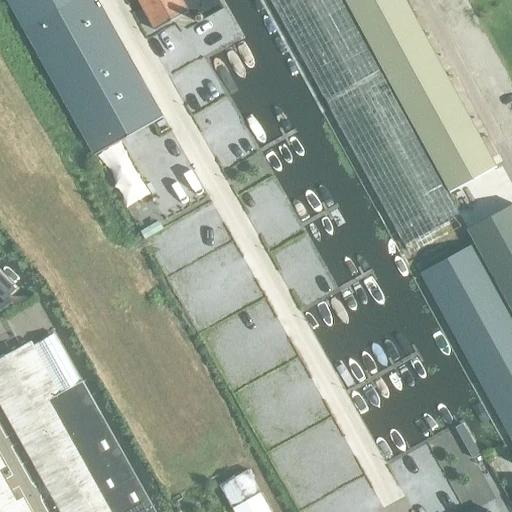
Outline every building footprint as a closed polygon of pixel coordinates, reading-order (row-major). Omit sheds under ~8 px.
[(6,0),(93,155),(162,116),(97,0),(6,0)] [(136,0),(154,31),(189,11),(182,0),(136,0)] [(345,0),(449,191),(496,167),(405,0),(345,0)] [(511,204),(465,230),(511,314),(511,204)] [(511,318),(471,245),(420,273),(511,440),(511,318)] [(15,287),(0,272),(0,300),(1,301),(15,287)] [(52,334),(31,345),(58,394),(79,382),(52,334)] [(154,511),(81,381),(79,382),(58,394),(31,345),(29,342),(0,358),(0,404),(60,511),(154,511)] [(463,423),(455,427),(472,458),(480,454),(463,423)] [(233,511),(270,511),(247,470),(219,485),(233,511)] [(0,511),(22,511),(0,472),(0,511)]
